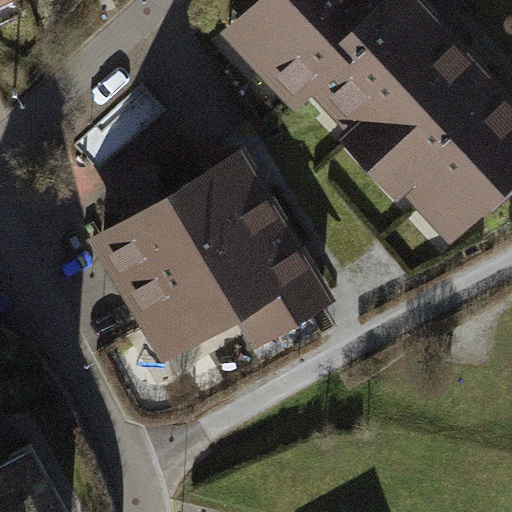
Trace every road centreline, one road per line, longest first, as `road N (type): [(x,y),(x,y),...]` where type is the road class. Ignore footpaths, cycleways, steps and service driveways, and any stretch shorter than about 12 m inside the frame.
road 1 (residential): [(128,465),(511,264)]
road 2 (residential): [(0,213),(128,465)]
road 3 (residential): [(167,0),(158,17),(4,138),(0,171)]
